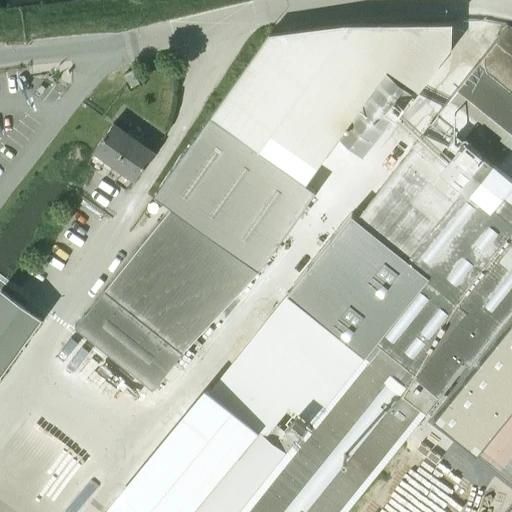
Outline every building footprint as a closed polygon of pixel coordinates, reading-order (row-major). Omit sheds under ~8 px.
[(270,31),(212,114),(304,181),(339,136),(363,156),(416,91),(446,53),(452,21),(347,22),(270,31)] [(347,511),(427,415),(466,363),(470,366),(511,313),(511,28),(508,25),(478,61),(472,69),(412,143),(414,144),(353,220),(363,227),(411,266),(371,314),(359,329),(375,341),(294,439),(276,424),(266,437),(260,432),(194,511),(347,511)] [(140,82),(132,69),(124,74),(131,87),(140,82)] [(258,270),(314,192),(210,116),(155,195),(258,270)] [(94,151),(87,161),(98,169),(104,160),(112,166),(136,132),(128,127),(125,131),(113,122),(105,133),(93,150),(94,151)] [(136,132),(112,166),(120,172),(114,180),(125,188),(132,178),(134,179),(154,151),(141,142),(144,138),(136,132)] [(1,289),(0,289),(0,374),(41,318),(1,289)] [(72,327),(151,390),(181,353),(103,289),(72,327)] [(511,324),(508,321),(493,341),(511,355),(511,324)] [(511,355),(493,341),(477,360),(511,387),(511,355)] [(511,387),(477,360),(462,380),(506,414),(511,406),(511,387)] [(462,380),(447,399),(491,434),(506,414),(462,380)] [(447,399),(431,419),(475,453),(491,434),(447,399)]
